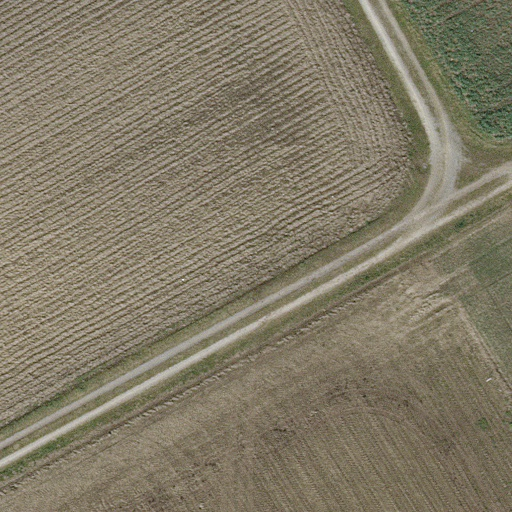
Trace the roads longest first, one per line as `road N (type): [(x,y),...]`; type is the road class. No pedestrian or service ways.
road 1 (track): [(0,456),(511,173)]
road 2 (track): [(483,189),(379,0)]
